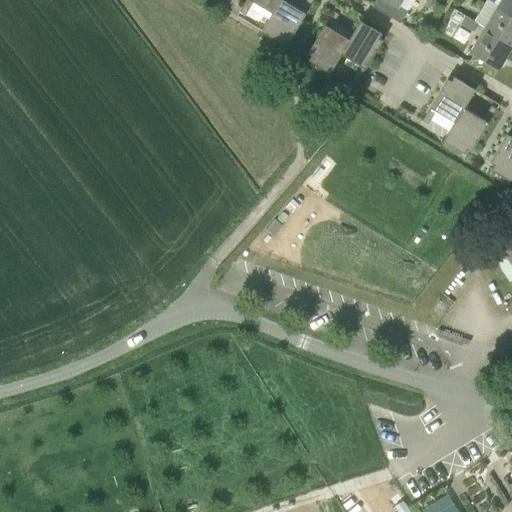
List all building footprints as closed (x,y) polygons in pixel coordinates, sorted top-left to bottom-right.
[(272,13),(281,0),(247,0),(240,12),(246,16),(254,2),(272,13)] [(283,0),(281,0),(272,13),(261,31),(283,44),(286,39),(290,42),(314,0),(306,0),(301,10),(283,0)] [(384,0),(406,13),(414,0),(384,0)] [(511,0),(501,0),(498,6),(511,14),(511,0)] [(511,14),(498,6),(493,13),(485,27),(511,43),(511,14)] [(331,73),(342,54),(349,39),(331,28),(339,14),(334,11),(308,53),(312,55),(309,60),(331,73)] [(474,31),(479,24),(466,16),(461,24),(474,31)] [(352,79),(357,83),(358,83),(383,41),(379,38),(382,34),(361,21),(349,39),(342,54),(360,65),(352,79)] [(511,43),(485,27),(471,52),(500,69),(511,47),(511,43)] [(455,122),(464,108),(475,90),(454,77),(451,82),(447,79),(422,121),(428,125),(436,111),(455,122)] [(455,122),(444,140),(465,153),(468,149),(472,151),(497,109),(491,105),(483,119),(464,108),(455,122)] [(511,181),(511,126),(490,162),(494,164),(491,169),(511,181)] [(510,281),(511,280),(511,230),(487,248),(510,281)] [(427,503),(430,511),(464,511),(456,491),(427,503)]
